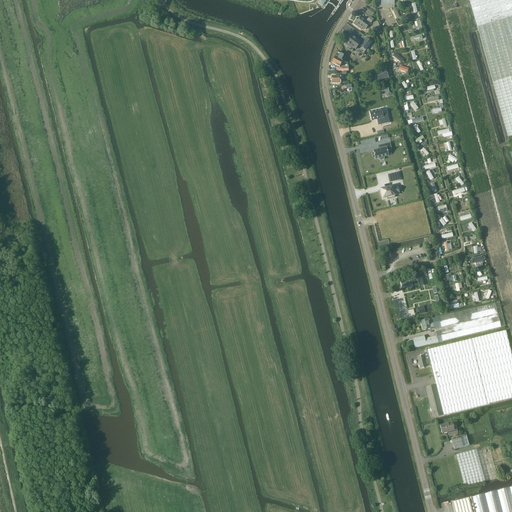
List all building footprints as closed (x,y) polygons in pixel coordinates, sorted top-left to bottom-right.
[(335,8),(332,12),(332,13),(331,13),(331,14),(332,14),(332,15),(333,15),(333,14),(334,14),(334,13),(342,3),(343,0),(340,0),(339,2),(339,3),(338,3),(338,4),(338,5),(337,5),(336,7),(336,8),(335,8)] [(511,0),(469,0),(477,26),(493,82),(508,137),(511,136),(511,0)] [(370,23),(361,17),(359,19),(358,18),(353,24),(361,29),(363,27),(365,29),(370,23)] [(382,31),(378,21),(372,23),(374,28),(376,27),(378,32),(382,31)] [(363,44),(351,35),(346,42),(356,50),(360,45),(361,46),(360,46),(366,50),(372,43),(366,39),(363,44)] [(346,63),(344,56),(338,52),(332,63),(340,67),(343,61),(346,63)] [(388,109),(372,113),(375,124),(381,122),(383,129),(397,125),(394,116),(390,117),(388,109)] [(382,150),(371,152),(375,165),(383,163),(383,165),(388,164),(388,162),(392,161),(388,149),(395,148),(393,141),(381,145),(382,150)] [(400,180),(398,172),(388,175),(389,175),(391,182),(391,183),(400,180)] [(393,186),(380,190),(382,199),(384,199),(385,201),(394,198),(394,196),(396,196),(395,194),(400,193),(398,187),(394,188),(393,186)] [(408,278),(399,280),(401,288),(410,285),(408,278)] [(431,328),(435,327),(437,336),(425,339),(424,336),(413,339),(415,348),(427,345),(438,342),(501,327),(505,326),(499,302),(433,319),(434,323),(430,324),(429,319),(421,321),(423,330),(431,328)] [(511,397),(511,355),(506,331),(428,350),(428,352),(423,353),(424,356),(417,358),(420,368),(427,367),(426,364),(431,363),(436,385),(426,387),(433,418),(444,415),(490,404),(489,404),(511,397)] [(455,430),(453,423),(440,426),(442,433),(448,432),(449,436),(458,433),(457,429),(455,430)] [(454,449),(469,445),(467,436),(452,440),(454,449)] [(475,450),(456,455),(465,487),(484,482),(487,481),(478,449),(475,450)] [(511,511),(511,487),(452,502),(454,511),(511,511)]
